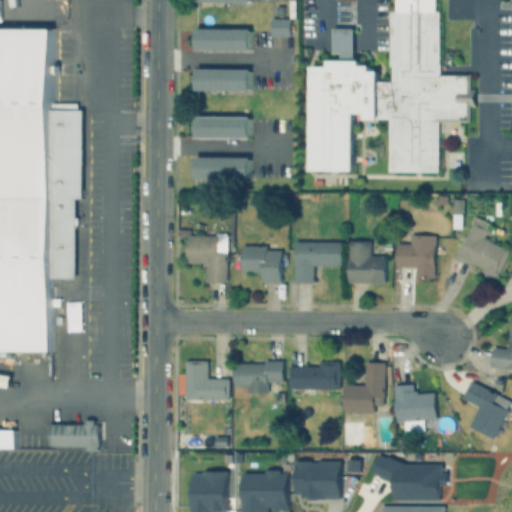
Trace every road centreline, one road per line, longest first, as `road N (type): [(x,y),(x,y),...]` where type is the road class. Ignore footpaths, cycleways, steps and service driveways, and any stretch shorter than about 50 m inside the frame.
road 1 (tertiary): [(153,320),(155,0)]
road 2 (residential): [(153,320),(402,322),(438,339)]
road 3 (tertiary): [(152,447),(153,320)]
